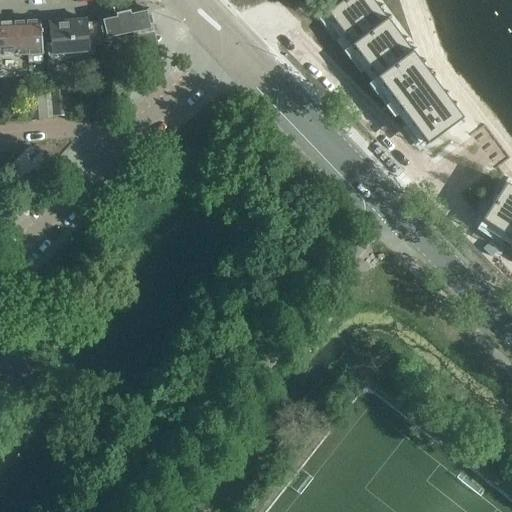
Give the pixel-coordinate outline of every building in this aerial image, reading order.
[(368,0),(343,0),(325,14),(428,145),(462,118),(368,0)] [(157,44),(148,7),(99,18),(99,22),(104,44),(107,55),(157,44)] [(104,44),(99,22),(87,23),(86,20),(49,23),(51,43),(47,43),(48,55),(52,65),(68,59),(72,58),(78,57),(82,57),(94,56),(95,45),(104,44)] [(42,52),(40,21),(0,23),(0,54),(1,55),(1,63),(0,63),(0,76),(28,75),(28,72),(46,72),(45,52),(42,52)] [(67,114),(65,89),(52,91),(54,115),(67,114)] [(45,118),(43,92),(29,93),(31,119),(45,118)] [(511,186),(505,182),(482,219),(511,238),(511,186)] [(0,430),(10,417),(0,409),(0,430)]
